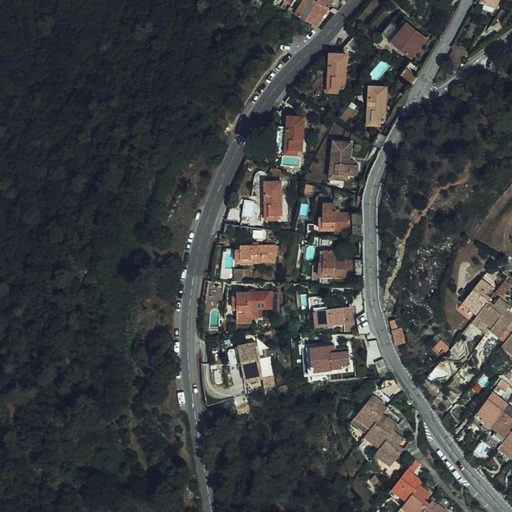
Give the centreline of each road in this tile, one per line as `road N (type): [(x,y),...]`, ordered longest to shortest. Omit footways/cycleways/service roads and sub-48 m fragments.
road 1 (tertiary): [(212,511),(187,351),(197,260),(255,111),(354,0)]
road 2 (residential): [(504,511),(396,369),(374,314),(376,178),(417,94)]
